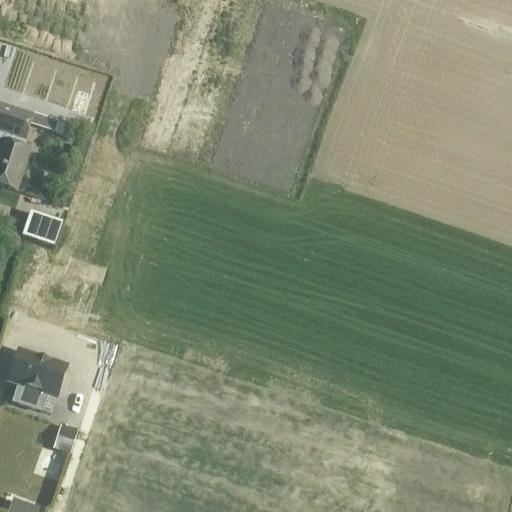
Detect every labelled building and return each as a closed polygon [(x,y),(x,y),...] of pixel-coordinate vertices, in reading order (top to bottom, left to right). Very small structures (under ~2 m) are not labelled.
[(0,0),(0,80),(52,96),(81,0),(0,0)] [(184,0),(138,147),(197,165),(248,0),(184,0)] [(284,0),(260,0),(208,171),(290,196),(344,18),(284,0)] [(0,149),(0,189),(15,194),(29,154),(21,151),(23,145),(25,145),(35,117),(0,105),(0,137),(4,138),(2,145),(0,149)] [(58,126),(55,135),(67,139),(70,131),(58,126)] [(63,225),(31,214),(22,241),(54,252),(63,225)] [(106,346),(55,511),(511,511),(511,491),(491,485),(489,492),(475,488),(468,508),(454,508),(455,501),(440,501),(428,497),(428,476),(420,474),(413,497),(393,496),(411,438),(106,346)] [(6,386),(16,390),(10,406),(42,417),(47,401),(58,404),(69,369),(18,352),(6,386)]
